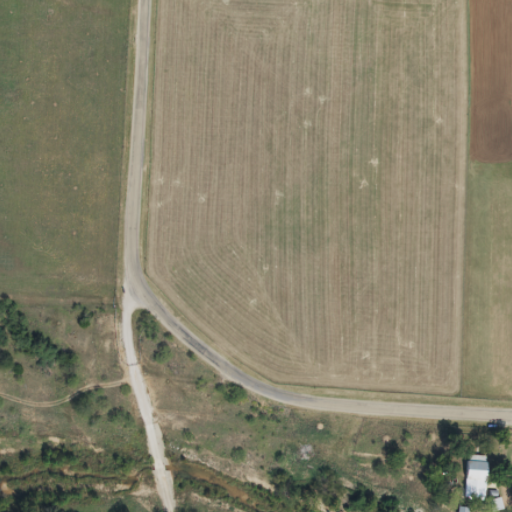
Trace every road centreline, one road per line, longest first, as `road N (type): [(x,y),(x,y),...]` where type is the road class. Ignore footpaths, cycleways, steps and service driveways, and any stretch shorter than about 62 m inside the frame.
road 1 (residential): [(511,414),(296,410),(232,361),(197,286),(191,0)]
road 2 (residential): [(197,286),(0,272)]
